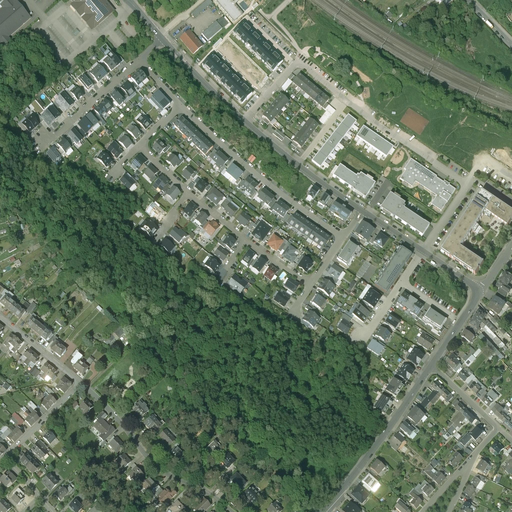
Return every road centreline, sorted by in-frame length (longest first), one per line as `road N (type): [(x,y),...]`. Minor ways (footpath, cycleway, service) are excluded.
road 1 (residential): [(180,106),(342,237)]
road 2 (residential): [(231,511),(157,465),(80,382)]
road 3 (residential): [(323,511),(431,365)]
road 4 (residential): [(467,184),(347,99)]
road 5 (residential): [(347,99),(296,60),(244,120)]
